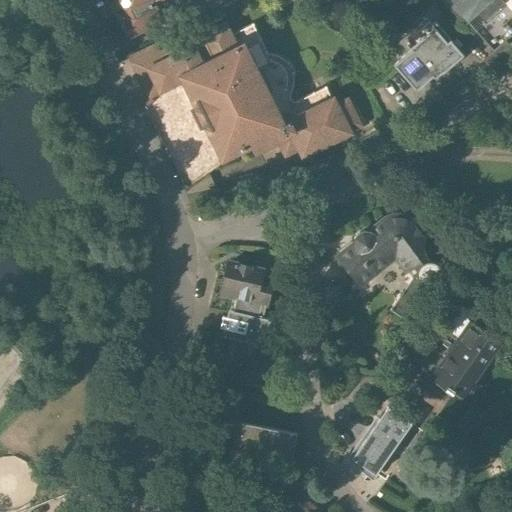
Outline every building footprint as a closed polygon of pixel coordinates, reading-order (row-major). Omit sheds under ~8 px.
[(120,0),(126,11),(133,8),(134,11),(119,18),(126,33),(133,30),(135,34),(186,9),(181,0),(120,0)] [(511,0),(447,0),(467,22),(492,0),(501,0),(511,12),(511,0)] [(464,57),(435,23),(408,46),(412,51),(394,66),(417,92),(433,78),(435,80),(443,74),(464,57)] [(203,42),(214,66),(185,80),(224,158),(253,144),(257,151),(278,141),(283,151),(284,153),(286,154),(287,154),(290,154),(300,149),(304,157),(349,134),(348,132),(359,126),(347,101),(335,107),(326,88),(293,104),(253,24),(229,36),(224,25),(200,37),(203,42)] [(150,97),(185,80),(214,66),(203,42),(182,53),(174,35),(130,56),(150,97)] [(411,326),(439,282),(442,275),(441,270),(438,266),(433,263),(430,263),(423,249),(424,235),(415,221),(401,215),(389,216),(337,255),(359,284),(395,256),(406,272),(412,277),(388,310),(411,326)] [(269,293),(258,290),(263,270),(228,263),(220,295),(235,299),(226,339),(263,348),(269,321),(262,320),(269,293)] [(472,324),(433,379),(466,403),(505,348),(472,324)] [(390,411),(382,424),(404,440),(413,428),(390,411)] [(378,421),(352,457),(378,476),(404,440),(382,424),(378,421)] [(297,435),(236,422),(230,453),(290,466),(297,435)]
